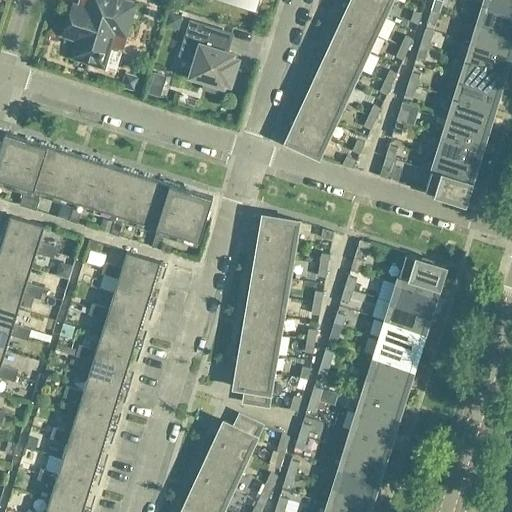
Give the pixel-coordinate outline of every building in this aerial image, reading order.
[(121,0),(89,0),(87,8),(73,4),(63,36),(76,40),(71,58),(114,71),(135,4),(121,0)] [(384,17),(391,0),(350,0),(350,1),(384,17)] [(440,0),(433,0),(430,10),(439,12),(443,1),(440,0)] [(511,14),(511,0),(484,0),(482,6),(511,14)] [(376,34),(384,17),(350,1),(342,19),(376,34)] [(511,34),(511,14),(482,6),(477,24),(511,34)] [(418,24),(421,13),(414,10),(410,21),(418,24)] [(435,24),(439,12),(430,10),(427,21),(435,24)] [(169,11),(165,25),(178,28),(182,15),(169,11)] [(367,52),(376,34),(342,19),(334,36),(367,52)] [(230,85),(238,59),(232,57),(233,54),(228,52),(233,35),(190,22),(179,57),(194,61),(190,76),(205,81),(203,88),(219,93),(221,86),(223,86),(224,83),(230,85)] [(511,55),(511,51),(511,34),(477,24),(471,42),(511,55)] [(405,35),(400,46),(408,49),(412,39),(405,35)] [(423,35),(419,46),(428,49),(431,37),(423,35)] [(359,69),(367,52),(334,36),(326,54),(359,69)] [(505,73),(511,55),(471,42),(465,61),(505,73)] [(403,60),(408,49),(400,46),(395,56),(403,60)] [(424,61),(428,49),(419,46),(415,58),(424,61)] [(351,87),(359,69),(326,54),(318,71),(351,87)] [(500,92),(505,73),(465,61),(460,79),(500,92)] [(389,70),(384,81),(391,84),(396,74),(389,70)] [(343,104),(351,87),(318,71),(310,89),(343,104)] [(411,72),(407,83),(416,86),(420,74),(411,72)] [(494,110),(500,92),(460,79),(454,98),(494,110)] [(387,95),(391,84),(384,81),(379,91),(387,95)] [(413,98),(416,86),(407,83),(404,95),(413,98)] [(335,122),(343,104),(310,89),(302,106),(335,122)] [(488,128),(494,110),(454,98),(448,116),(488,128)] [(373,105),(368,115),(375,119),(380,108),(373,105)] [(327,139),(335,122),(302,106),(294,124),(327,139)] [(400,108),(396,120),(405,123),(408,111),(400,108)] [(371,129),(375,119),(368,115),(363,126),(371,129)] [(482,147),(488,128),(448,116),(442,134),(482,147)] [(401,134),(405,123),(396,120),(392,132),(401,134)] [(319,157),(327,139),(294,124),(285,142),(319,157)] [(0,178),(13,182),(26,139),(5,132),(0,147),(0,178)] [(477,165),(482,147),(442,134),(437,153),(477,165)] [(33,189),(47,145),(26,139),(13,182),(33,189)] [(359,154),(364,143),(357,139),(352,150),(359,154)] [(54,195),(67,152),(47,145),(33,189),(54,195)] [(393,159),(397,147),(388,145),(385,157),(393,159)] [(75,202),(88,158),(67,152),(54,195),(75,202)] [(471,183),(477,165),(437,153),(431,171),(471,183)] [(353,168),(356,160),(346,156),(342,164),(353,168)] [(396,161),(385,157),(379,176),(390,179),(396,161)] [(95,208),(109,165),(88,158),(75,202),(95,208)] [(116,214),(129,171),(109,165),(95,208),(116,214)] [(136,221),(150,178),(129,171),(116,214),(136,221)] [(465,203),(471,183),(431,171),(425,190),(465,203)] [(157,227),(171,184),(150,178),(136,221),(157,227)] [(178,234),(191,190),(171,184),(157,227),(178,234)] [(199,240),(212,197),(191,190),(178,234),(199,240)] [(36,210),(40,198),(23,193),(19,205),(36,210)] [(77,223),(81,211),(73,208),(69,220),(77,223)] [(39,242),(44,226),(10,215),(3,236),(55,252),(56,247),(39,242)] [(295,241),(299,221),(263,215),(259,235),(295,241)] [(118,236),(122,224),(114,221),(110,233),(118,236)] [(332,239),(333,231),(322,228),(321,237),(332,239)] [(160,249),(163,237),(155,234),(151,246),(160,249)] [(292,260),(295,241),(259,235),(256,254),(292,260)] [(0,257),(31,268),(36,253),(53,258),(55,252),(3,236),(0,247),(0,257)] [(364,261),(370,243),(359,240),(354,258),(364,261)] [(154,283),(160,262),(126,251),(121,267),(104,262),(103,267),(154,283)] [(327,265),(329,254),(321,253),(319,264),(327,265)] [(289,279),(292,260),(256,254),(253,272),(289,279)] [(436,296),(445,266),(405,254),(396,283),(436,296)] [(26,283),(31,268),(0,257),(0,280),(42,294),(43,288),(26,283)] [(325,277),(327,265),(319,264),(317,276),(325,277)] [(147,304),(154,283),(103,267),(101,273),(118,278),(113,293),(147,304)] [(286,297),(289,279),(253,272),(250,291),(286,297)] [(348,276),(344,287),(353,290),(356,278),(348,276)] [(0,303),(18,309),(23,294),(40,299),(42,294),(0,280),(0,303)] [(430,314),(436,296),(396,283),(390,302),(430,314)] [(349,302),(353,290),(344,287),(340,299),(349,302)] [(321,303),(323,292),(315,290),(313,302),(321,303)] [(283,316),(286,297),(250,291),(247,310),(283,316)] [(141,324),(147,304),(113,293),(109,308),(91,303),(90,309),(141,324)] [(319,315),(321,303),(313,302),(311,313),(319,315)] [(425,333),(430,314),(390,302),(385,320),(425,333)] [(13,324),(18,309),(0,303),(0,325),(29,335),(31,329),(13,324)] [(135,345),(141,324),(90,309),(88,314),(105,319),(100,334),(135,345)] [(280,335),(283,316),(247,310),(243,329),(280,335)] [(336,312),(333,324),(341,327),(345,315),(336,312)] [(419,351),(425,333),(385,320),(379,338),(419,351)] [(338,338),(341,327),(333,324),(329,336),(338,338)] [(0,348),(5,350),(10,335),(27,340),(29,335),(0,325),(0,348)] [(315,341),(316,330),(308,328),(307,333),(295,331),(294,337),(306,339),(315,341)] [(276,354),(280,335),(243,329),(240,348),(276,354)] [(128,366),(135,345),(100,334),(96,350),(79,344),(77,350),(128,366)] [(413,369),(419,351),(379,338),(373,357),(413,369)] [(313,353),(315,341),(306,339),(305,351),(313,353)] [(66,346),(65,352),(75,355),(77,350),(66,346)] [(1,365),(5,350),(0,348),(0,371),(16,376),(18,371),(1,365)] [(273,373),(276,354),(240,348),(237,367),(273,373)] [(325,349),(321,361),(330,364),(334,352),(325,349)] [(122,386),(128,366),(77,350),(75,355),(92,361),(88,376),(122,386)] [(407,388),(413,369),(373,357),(368,375),(407,388)] [(326,375),(330,364),(321,361),(317,373),(326,375)] [(307,380),(310,368),(302,366),(299,377),(307,380)] [(268,406),(273,373),(237,367),(234,387),(245,389),(243,401),(268,406)] [(0,377),(14,381),(16,376),(0,371),(0,377)] [(402,406),(407,388),(368,375),(362,394),(402,406)] [(115,407),(122,386),(88,376),(83,391),(66,386),(64,391),(115,407)] [(313,386),(310,398),(318,401),(322,389),(313,386)] [(109,428),(115,407),(64,391),(62,397),(80,402),(75,417),(109,428)] [(396,425),(402,406),(362,394),(356,412),(396,425)] [(297,411),(301,397),(293,395),(289,409),(297,411)] [(325,403),(318,401),(310,398),(306,409),(315,412),(316,408),(322,410),(325,403)] [(390,443),(396,425),(356,412),(350,430),(390,443)] [(248,454),(262,424),(239,414),(234,425),(223,420),(215,439),(248,454)] [(102,448),(109,428),(75,417),(70,432),(53,427),(51,432),(102,448)] [(302,423),(298,434),(307,437),(311,425),(302,423)] [(385,461),(390,443),(350,430),(345,449),(385,461)] [(96,469),(102,448),(51,432),(50,438),(67,443),(62,458),(96,469)] [(285,450),(289,437),(281,433),(277,448),(285,450)] [(303,449),(307,437),(298,434),(295,446),(303,449)] [(240,472),(248,454),(215,439),(207,456),(240,472)] [(379,480),(385,461),(345,449),(339,467),(379,480)] [(34,471),(41,458),(28,450),(21,463),(34,471)] [(232,489),(240,472),(207,456),(199,474),(232,489)] [(90,490),(96,469),(62,458),(57,473),(40,468),(38,474),(90,490)] [(290,459),(287,471),(296,474),(299,462),(290,459)] [(373,498),(379,480),(339,467),(333,485),(373,498)] [(292,485),(296,474),(287,471),(283,483),(292,485)] [(272,487),(277,476),(270,473),(265,483),(272,487)] [(83,510),(90,490),(38,474),(37,479),(54,484),(49,500),(83,510)] [(224,506),(232,489),(199,474),(191,491),(224,506)] [(267,497),(272,487),(265,483),(260,494),(267,497)] [(368,511),(373,498),(333,485),(328,504),(353,511),(368,511)] [(190,511),(221,511),(224,506),(191,491),(183,509),(190,511)] [(279,496),(275,508),(284,511),(288,499),(279,496)] [(82,511),(83,510),(49,500),(45,511),(35,511),(27,509),(26,511),(82,511)]
